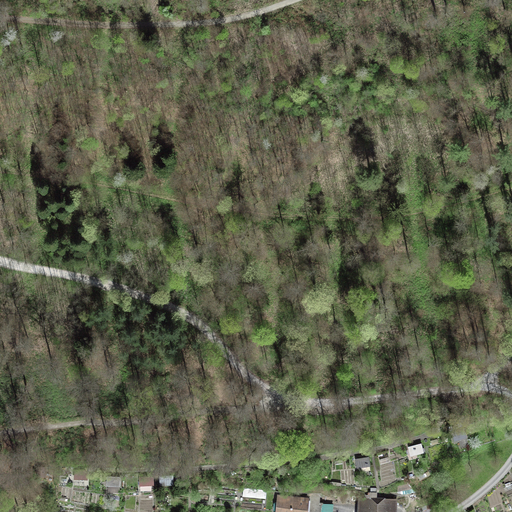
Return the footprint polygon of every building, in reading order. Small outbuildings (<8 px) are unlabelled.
[(451,432),(454,441),(466,437),(463,428),(451,432)] [(407,446),(409,455),(423,452),(421,443),(407,446)] [(355,458),(356,468),(369,466),(368,456),(355,458)] [(47,467),(37,466),(37,476),(46,476),(47,467)] [(75,469),(74,479),(88,479),(88,469),(75,469)] [(160,475),(160,485),(175,485),(175,475),(160,475)] [(121,476),(107,476),(107,486),(121,486),(121,476)] [(140,476),(140,485),(154,485),(154,476),(140,476)] [(357,496),(356,511),(395,511),(396,498),(376,497),(376,492),(369,492),(369,497),(357,496)] [(306,511),(308,497),(276,494),(273,511),(306,511)]
